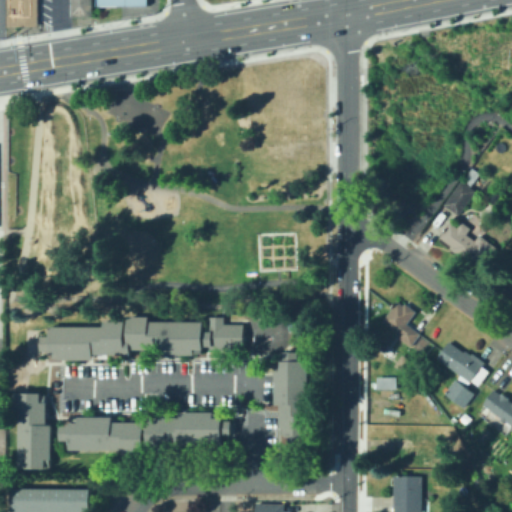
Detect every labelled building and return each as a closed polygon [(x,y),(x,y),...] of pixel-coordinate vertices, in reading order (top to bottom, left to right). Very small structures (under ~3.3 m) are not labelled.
[(4,0),(36,0),(36,25),(4,26),(4,0)] [(67,0),(89,0),(89,18),(67,18),(67,0)] [(91,0),(144,0),(144,9),(91,9),(91,0)] [(490,170),(480,163),(485,155),(495,163),(490,170)] [(482,174),(472,188),(477,191),(460,216),(445,205),(462,181),(463,182),(473,168),(482,174)] [(463,222),(472,229),(468,234),(476,240),(480,234),(498,248),(487,263),(482,259),(476,267),(453,250),(455,248),(441,237),(452,223),(459,228),(463,222)] [(511,261),(501,274),(490,265),(502,252),(511,261)] [(511,280),(503,291),(511,297),(511,280)] [(399,302),(405,306),(407,303),(418,312),(409,324),(422,334),(412,347),(399,337),(400,335),(384,322),(399,302)] [(236,326),(236,349),(213,349),(213,345),(205,345),(205,349),(204,349),(203,354),(163,354),(163,349),(132,349),(132,354),(95,354),(96,358),(55,358),(55,353),(52,353),(52,350),(44,350),(44,338),(52,337),(52,326),(107,326),(107,322),(126,322),(126,333),(131,333),(131,317),(149,317),(149,319),(203,319),(203,326),(236,326)] [(451,341),(465,352),(467,350),(472,354),(474,353),(487,363),(484,366),(490,371),(480,386),(472,380),(468,385),(478,393),(465,410),(445,395),(458,378),(459,379),(461,375),(438,358),(451,341)] [(432,361),(426,357),(431,351),(436,355),(432,361)] [(299,363),(308,363),(308,417),(313,417),(313,436),(304,436),(304,445),(291,445),(290,435),(283,435),(283,405),(278,405),(278,363),(286,363),(286,354),(299,354),(299,363)] [(419,383),(415,389),(407,383),(411,377),(419,383)] [(398,379),(398,387),(380,387),(380,379),(398,379)] [(495,390),(502,395),(503,392),(511,399),(510,400),(511,401),(511,429),(511,428),(501,419),(502,418),(496,413),(491,420),(479,411),(495,390)] [(52,426),(52,468),(22,468),(21,413),(16,413),(17,394),(42,394),(42,404),(48,404),(48,426),(52,426)] [(221,414),(221,419),(223,419),(223,422),(232,422),(232,434),(224,435),(223,444),(169,444),(169,449),(150,449),(149,438),(145,438),(145,454),(126,454),(126,449),(72,449),(72,439),(62,439),(62,427),(71,427),(71,424),(81,424),(81,418),(113,418),(113,422),(144,422),(144,418),(181,417),(181,414),(221,414)] [(419,440),(419,453),(399,453),(399,439),(419,440)] [(484,468),(480,463),(487,456),(492,461),(484,468)] [(424,476),(423,506),(394,506),(394,476),(424,476)] [(92,489),(92,511),(13,511),(13,489),(92,489)] [(257,511),(257,503),(286,504),(286,511),(257,511)]
